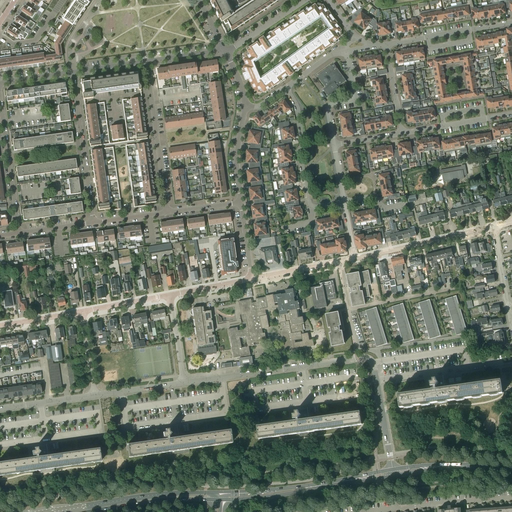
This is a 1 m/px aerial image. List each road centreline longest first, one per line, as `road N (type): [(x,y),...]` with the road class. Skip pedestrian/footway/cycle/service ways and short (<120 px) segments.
road 1 (residential): [(183,382),(366,357)]
road 2 (secondary): [(218,492),(53,511)]
road 3 (residential): [(358,511),(511,497)]
road 4 (residential): [(167,212),(146,61)]
road 5 (residential): [(93,222),(73,72)]
road 6 (residential): [(353,260),(492,228)]
road 7 (residential): [(18,233),(0,101)]
road 8 (secondary): [(87,511),(214,499)]
road 9 (residential): [(308,208),(302,142),(285,88)]
